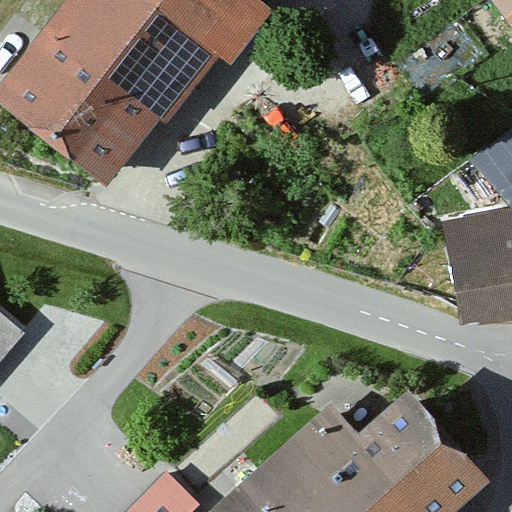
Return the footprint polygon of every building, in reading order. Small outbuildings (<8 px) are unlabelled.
[(250,13),(233,0),(58,0),(0,71),(0,119),(98,199),(250,13)] [(511,0),(472,0),(471,1),(511,57),(511,0)] [(508,196),(511,192),(511,112),(468,149),(508,196)] [(511,211),(430,224),(446,330),(511,320),(511,211)] [(0,351),(23,327),(0,305),(0,351)] [(470,511),(482,502),(392,402),(344,444),(405,511),(470,511)] [(405,511),(344,444),(320,419),(217,511),(405,511)] [(192,511),(201,504),(166,473),(126,511),(192,511)]
